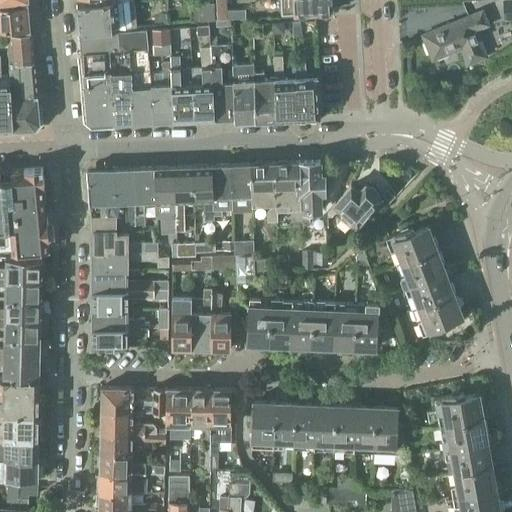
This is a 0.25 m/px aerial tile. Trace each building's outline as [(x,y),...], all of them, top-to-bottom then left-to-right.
[(90,0),(77,1),(79,30),(136,25),(134,0),(90,0)] [(227,0),(216,0),(217,20),(228,19),(227,0)] [(333,2),(333,0),(281,0),(282,13),(334,10),(334,2),(333,2)] [(192,24),(214,23),(213,3),(191,4),(192,24)] [(27,25),(30,22),(29,4),(0,6),(0,32),(28,29),(27,25)] [(482,10),(422,34),(432,58),(462,46),(468,62),(485,55),(475,28),(487,23),(482,10)] [(284,22),(273,23),(274,34),(285,33),(284,22)] [(263,23),(253,23),(254,37),(263,37),(263,23)] [(301,24),(292,25),(293,36),(302,35),(301,24)] [(209,25),(197,26),(197,36),(210,35),(209,25)] [(169,28),(152,29),(153,44),(169,44),(169,28)] [(110,50),(129,48),(147,46),(146,29),(80,34),(81,52),(110,50)] [(7,35),(10,63),(34,61),(31,33),(7,35)] [(232,43),(211,44),(211,46),(214,117),(234,116),(232,43)] [(153,120),(150,83),(149,72),(148,53),(147,46),(129,48),(129,54),(130,69),(132,105),(132,112),(133,121),(153,120)] [(214,117),(211,46),(202,47),(203,67),(191,68),(193,118),(214,117)] [(129,54),(129,48),(110,50),(113,122),(133,121),(132,112),(132,105),(130,69),(129,54)] [(110,50),(81,52),(87,118),(92,122),(113,122),(110,50)] [(0,129),(12,129),(10,92),(9,80),(2,80),(2,54),(0,54),(0,129)] [(174,119),(170,56),(162,57),(162,71),(149,72),(150,83),(153,120),(174,119)] [(179,56),(170,56),(174,119),(193,118),(191,67),(179,68),(179,56)] [(283,56),(274,56),(275,75),(274,76),(275,118),(297,117),(295,77),(284,77),(283,56)] [(10,92),(12,129),(34,128),(35,128),(40,122),(40,121),(34,62),(34,61),(10,63),(11,80),(9,80),(10,92)] [(306,62),(294,63),(295,77),(297,117),(319,116),(318,90),(315,91),(314,76),(307,76),(306,62)] [(252,63),(232,64),(234,119),(255,119),(253,78),(252,63)] [(255,79),(253,78),(255,119),(275,118),(274,76),(270,76),(270,78),(265,78),(264,71),(254,72),(255,79)] [(300,161),(301,224),(310,223),(310,210),(324,210),(324,204),(325,204),(324,192),(328,192),(332,187),(332,178),(327,174),(321,174),(321,160),(300,161)] [(276,162),(277,201),(277,211),(292,210),(291,205),(296,205),(296,211),(293,214),(293,224),(301,224),(300,161),(286,161),(285,161),(280,161),(279,162),(276,162)] [(277,201),(276,162),(262,162),(261,162),(257,162),(256,162),(251,163),(252,202),(253,202),(272,201),(272,206),(268,210),(268,221),(278,221),(277,211),(277,201)] [(233,197),(231,163),(213,164),(213,198),(214,214),(222,214),(222,208),(233,208),(233,197)] [(231,163),(233,197),(233,208),(233,210),(253,210),(253,202),(252,202),(251,163),(231,163)] [(174,165),(175,199),(176,230),(185,229),(184,199),(194,199),(194,164),(174,165)] [(194,164),(194,199),(204,198),(204,219),(214,219),(214,214),(213,198),(213,164),(194,164)] [(175,199),(174,165),(154,166),(156,200),(156,216),(161,216),(161,232),(176,232),(176,230),(175,199)] [(116,212),(117,227),(128,227),(136,227),(135,166),(115,167),(116,200),(116,212)] [(135,166),(136,227),(145,227),(144,200),(156,200),(154,166),(135,166)] [(115,167),(88,168),(90,200),(116,200),(115,167)] [(41,168),(0,171),(0,251),(48,247),(41,168)] [(350,185),(335,203),(357,223),(380,196),(365,183),(358,191),(350,185)] [(116,212),(91,212),(92,228),(117,227),(116,212)] [(413,227),(386,237),(396,264),(438,248),(429,224),(414,230),(413,227)] [(128,227),(117,227),(92,228),(92,252),(128,252),(157,252),(157,242),(128,242),(128,227)] [(254,253),(254,239),(234,240),(235,253),(254,253)] [(195,241),(195,251),(215,250),(215,240),(195,241)] [(195,251),(195,241),(177,241),(177,255),(195,255),(195,251)] [(446,270),(438,248),(396,264),(404,286),(417,281),(446,270)] [(313,249),(302,249),(302,267),(313,267),(313,249)] [(92,252),(92,270),(128,271),(128,258),(157,259),(157,265),(168,265),(168,256),(157,256),(157,252),(128,252),(92,252)] [(212,254),(213,269),(236,269),(236,253),(212,254)] [(192,259),(192,269),(213,269),(212,254),(201,254),(201,259),(192,259)] [(254,254),(236,255),(236,282),(255,282),(255,278),(254,257),(254,254)] [(268,278),(267,256),(254,257),(255,278),(268,278)] [(42,257),(5,257),(5,266),(0,266),(0,277),(5,277),(6,277),(41,278),(42,257)] [(172,259),(172,269),(192,269),(192,259),(172,259)] [(455,293),(446,270),(417,281),(404,286),(413,309),(455,293)] [(92,289),(168,290),(168,279),(128,279),(128,271),(92,271),(92,289)] [(41,299),(41,278),(6,277),(5,277),(0,277),(0,284),(5,284),(4,298),(9,298),(41,299)] [(211,347),(212,310),(213,291),(213,286),(203,286),(203,295),(193,295),(192,347),(211,347)] [(92,308),(128,309),(128,297),(168,297),(168,290),(92,289),(92,308)] [(223,291),(213,291),(212,310),(211,347),(231,348),(231,311),(222,311),(223,291)] [(463,315),(455,293),(413,309),(423,334),(450,324),(449,321),(463,315)] [(192,347),(193,295),(174,294),(173,309),(172,346),(192,347)] [(271,298),(250,297),(249,314),(247,313),(246,327),(248,327),(248,342),(270,343),(271,298)] [(40,319),(41,299),(9,298),(4,298),(4,307),(0,307),(0,317),(4,318),(8,318),(40,319)] [(290,343),(292,299),(271,298),(270,343),(290,343)] [(312,344),(314,300),(292,299),(290,343),(312,344)] [(314,300),(312,344),(333,345),(335,300),(314,300)] [(356,301),(335,300),(333,345),(354,346),(356,301)] [(378,302),(356,301),(354,346),(376,347),(377,325),(379,325),(380,312),(378,311),(378,302)] [(128,309),(92,308),(92,327),(148,328),(148,327),(168,327),(168,308),(158,308),(158,322),(145,322),(145,318),(128,318),(128,309)] [(40,338),(40,319),(8,318),(4,318),(0,317),(0,325),(3,325),(3,337),(14,337),(40,338)] [(92,327),(92,346),(128,346),(128,335),(148,335),(148,328),(92,327)] [(40,359),(40,338),(14,337),(3,337),(3,347),(0,346),(0,357),(3,357),(15,358),(40,359)] [(39,378),(40,359),(15,358),(3,357),(0,357),(0,364),(2,365),(2,377),(23,378),(39,378)] [(23,378),(2,377),(2,394),(39,396),(39,378),(23,378)] [(101,411),(133,411),(165,412),(165,423),(166,423),(167,386),(154,386),(153,400),(133,400),(134,386),(102,385),(101,394),(101,411)] [(191,424),(192,387),(171,387),(170,436),(178,436),(190,436),(190,424),(191,424)] [(192,387),(191,424),(202,424),(202,469),(210,469),(210,424),(211,387),(192,387)] [(231,387),(211,387),(210,424),(210,469),(218,469),(219,440),(230,440),(231,387)] [(434,396),(439,423),(483,415),(479,391),(464,394),(463,391),(434,396)] [(1,411),(24,412),(39,413),(39,396),(2,394),(1,411)] [(275,400),(253,399),(253,410),(246,410),(246,421),(250,422),(250,429),(252,429),(252,445),(257,445),(257,453),(273,454),(273,446),(275,400)] [(275,400),(273,446),(293,447),(295,401),(275,400)] [(295,401),(293,447),(314,448),(314,441),(315,402),(295,401)] [(333,448),(335,403),(315,402),(314,441),(314,448),(333,448)] [(335,403),(333,448),(353,449),(354,443),(355,403),(335,403)] [(375,404),(355,403),(354,443),(353,449),(374,450),(374,444),(375,404)] [(397,405),(375,404),(374,444),(374,450),(395,451),(396,434),(398,434),(398,427),(403,427),(403,416),(397,416),(397,405)] [(38,438),(39,413),(24,412),(1,411),(0,437),(22,438),(38,438)] [(101,425),(101,430),(133,431),(157,432),(157,427),(152,422),(133,421),(133,411),(101,411),(98,413),(98,423),(101,425)] [(439,423),(444,446),(487,438),(483,415),(439,423)] [(133,431),(101,430),(100,450),(132,451),(133,443),(167,444),(167,436),(167,432),(145,431),(133,431)] [(22,438),(0,437),(0,445),(0,457),(38,458),(38,438),(22,438)] [(444,446),(448,470),(492,463),(487,438),(444,446)] [(100,465),(100,471),(165,473),(165,463),(132,461),(132,451),(100,450),(100,451),(97,453),(97,463),(100,465)] [(0,457),(0,477),(38,478),(38,458),(0,457)] [(452,494),(496,486),(492,463),(448,470),(452,494)] [(292,466),(272,466),(272,480),(291,481),(292,466)] [(229,511),(240,511),(241,497),(244,497),(250,493),(250,483),(242,483),(242,470),(230,469),(229,484),(229,511)] [(100,490),(132,491),(144,491),(144,481),(164,482),(165,473),(100,471),(100,477),(97,478),(97,488),(100,489),(100,490)] [(190,502),(190,474),(170,473),(168,511),(189,511),(189,502),(190,502)] [(0,511),(16,511),(18,484),(8,484),(7,508),(0,507),(0,511)] [(38,494),(38,485),(18,484),(16,511),(37,511),(37,509),(29,509),(29,494),(38,494)] [(229,511),(229,484),(220,484),(219,511),(229,511)] [(496,486),(452,494),(455,511),(489,511),(500,510),(496,486)] [(365,489),(327,487),(327,500),(364,502),(365,489)] [(416,511),(412,490),(392,488),(392,511),(416,511)] [(99,504),(99,511),(131,511),(152,511),(157,511),(157,502),(132,502),(132,491),(100,490),(100,492),(97,493),(97,502),(99,504)] [(190,502),(189,502),(189,511),(209,511),(209,502),(190,502)]
